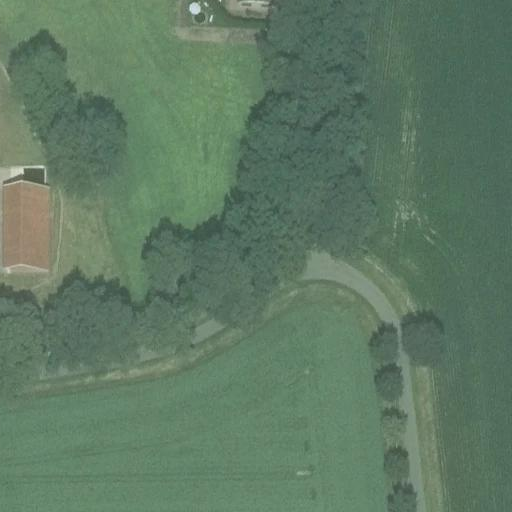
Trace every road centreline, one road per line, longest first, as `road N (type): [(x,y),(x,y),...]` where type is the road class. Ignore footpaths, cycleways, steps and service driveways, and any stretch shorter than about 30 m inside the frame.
road 1 (unclassified): [(416,511),(398,344),(369,295),(346,281),(292,279),(196,339),(149,358),(0,380)]
road 2 (track): [(308,275),(301,150),(317,22)]
